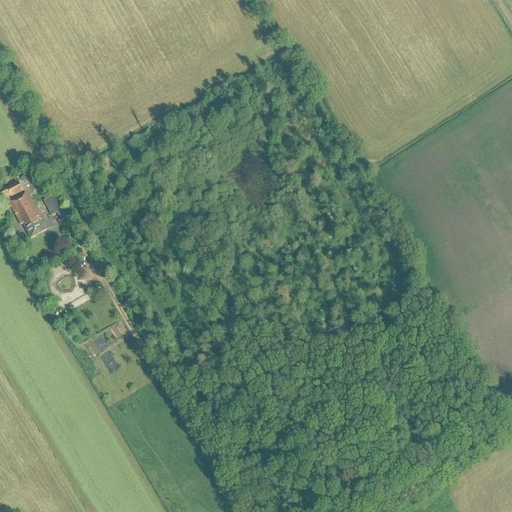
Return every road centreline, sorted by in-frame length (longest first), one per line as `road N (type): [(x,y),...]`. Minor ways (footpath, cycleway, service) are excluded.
road 1 (track): [(238,511),(84,255)]
road 2 (unclassified): [(388,511),(511,430)]
